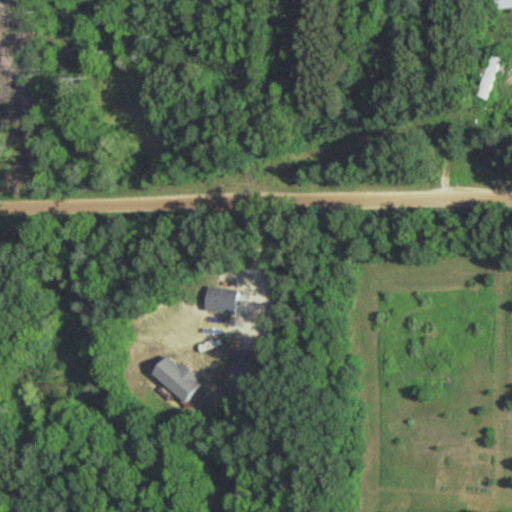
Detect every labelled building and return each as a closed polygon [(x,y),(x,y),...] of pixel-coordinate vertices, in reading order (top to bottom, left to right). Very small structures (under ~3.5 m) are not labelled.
[(511,0),(495,0),(496,11),(511,10),(511,0)] [(507,58),(497,54),(478,97),(488,101),(507,58)] [(240,294),(211,290),(208,313),(236,317),(240,294)] [(249,346),(238,345),(230,398),(241,399),(249,346)] [(186,406),(203,390),(172,359),(156,375),(186,406)]
